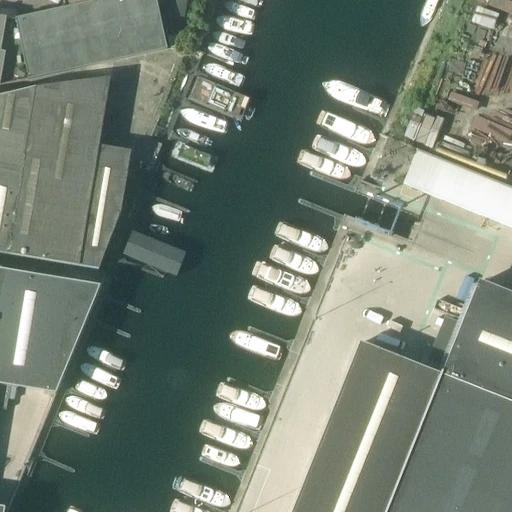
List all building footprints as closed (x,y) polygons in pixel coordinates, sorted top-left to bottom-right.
[(6,19),(0,17),(0,87),(166,51),(154,0),(107,0),(91,3),(90,0),(57,0),(52,1),(54,12),(15,20),(15,22),(5,21),(6,19)] [(130,153),(99,148),(98,148),(109,80),(35,89),(0,97),(0,254),(98,271),(120,214),(130,153)] [(511,112),(501,118),(510,137),(511,135),(511,112)] [(511,190),(416,152),(412,162),(403,159),(394,181),(403,184),(402,186),(511,230),(511,190)] [(0,511),(0,410),(6,411),(10,388),(55,395),(101,287),(0,270),(0,511)] [(511,511),(511,296),(478,283),(441,376),(360,344),(293,511),(511,511)]
